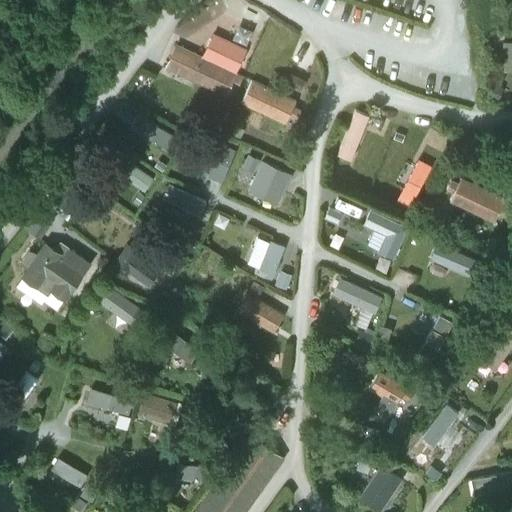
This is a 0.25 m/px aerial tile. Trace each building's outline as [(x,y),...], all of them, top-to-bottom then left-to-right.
[(167,67),(224,94),(245,48),(209,32),(196,58),(176,48),(167,67)] [(503,68),(511,68),(511,38),(503,39),(503,68)] [(241,102),(286,123),(296,100),(252,79),(241,102)] [(351,159),(369,113),(355,108),(337,153),(351,159)] [(145,118),(136,131),(167,150),(175,137),(145,118)] [(240,136),(245,128),(236,123),(232,132),(240,136)] [(216,142),(219,134),(210,131),(207,138),(216,142)] [(221,143),(208,175),(224,182),(237,150),(221,143)] [(145,189),(154,175),(115,149),(106,162),(145,189)] [(255,170),(260,157),(249,152),(243,164),(255,170)] [(163,169),(167,163),(159,158),(155,164),(163,169)] [(292,175),(262,161),(248,191),(278,206),(292,175)] [(431,169),(419,162),(398,203),(410,210),(431,169)] [(454,192),(450,200),(495,221),(498,213),(506,216),(510,208),(503,204),(505,199),(460,178),(458,183),(451,180),(446,188),(454,192)] [(191,212),(198,198),(166,182),(159,196),(191,212)] [(139,203),(145,195),(139,191),(133,199),(139,203)] [(337,221),(342,211),(328,205),(324,215),(337,221)] [(45,216),(34,208),(22,225),(33,233),(45,216)] [(376,253),(391,260),(407,226),(370,209),(362,226),(373,231),(384,236),(377,251),(376,253)] [(193,249),(198,238),(186,232),(181,244),(193,249)] [(254,272),(270,278),(283,245),(270,240),(270,241),(257,236),(247,262),(256,266),(254,272)] [(436,240),(429,256),(474,276),(481,260),(436,240)] [(52,287),(51,288),(65,298),(90,262),(72,249),(69,253),(58,245),(55,249),(46,242),(37,255),(34,253),(30,252),(25,259),(27,263),(31,265),(23,276),(37,285),(41,279),(52,287)] [(138,252),(128,244),(114,264),(126,273),(129,270),(148,284),(161,265),(170,271),(178,261),(168,254),(166,257),(145,242),(138,252)] [(287,287),(293,273),(281,268),(275,283),(287,287)] [(372,310),(374,311),(382,294),(339,275),(332,292),(361,305),(354,321),(365,326),(372,310)] [(488,293),(492,282),(482,278),(477,289),(488,293)] [(260,292),(264,285),(254,279),(250,286),(260,292)] [(152,313),(109,283),(98,298),(140,329),(152,313)] [(237,309),(273,331),(283,314),(247,292),(237,309)] [(475,347),(498,363),(511,342),(511,317),(502,310),(475,347)] [(438,314),(431,328),(445,335),(446,333),(453,321),(438,314)] [(153,352),(164,360),(173,348),(189,360),(199,347),(171,327),(153,352)] [(372,333),(360,328),(355,340),(367,345),(372,333)] [(424,341),(438,349),(439,347),(445,335),(431,328),(424,341)] [(431,362),(438,349),(424,341),(417,355),(431,362)] [(6,397),(19,405),(38,378),(25,369),(6,397)] [(369,387),(397,403),(401,395),(408,400),(414,391),(406,386),(407,386),(379,370),(369,387)] [(87,399),(128,411),(132,397),(91,385),(87,399)] [(137,411),(170,421),(176,399),(144,389),(137,411)] [(443,401),(422,428),(434,437),(455,410),(443,401)] [(0,427),(0,446),(9,434),(0,427)] [(244,511),(284,456),(251,432),(247,439),(194,511),(244,511)] [(9,458),(0,451),(0,450),(0,465),(2,467),(9,458)] [(51,467),(80,484),(87,472),(58,455),(51,467)] [(356,468),(367,471),(371,458),(360,455),(356,468)] [(176,476),(213,476),(213,462),(176,462),(176,476)] [(359,495),(380,509),(402,477),(380,462),(359,495)] [(431,464),(425,472),(435,480),(441,472),(431,464)] [(511,467),(471,476),(474,493),(511,485),(511,467)] [(86,483),(80,493),(92,500),(98,490),(86,483)] [(81,511),(87,501),(79,496),(72,506),(81,511)] [(161,511),(148,503),(142,511),(161,511)]
